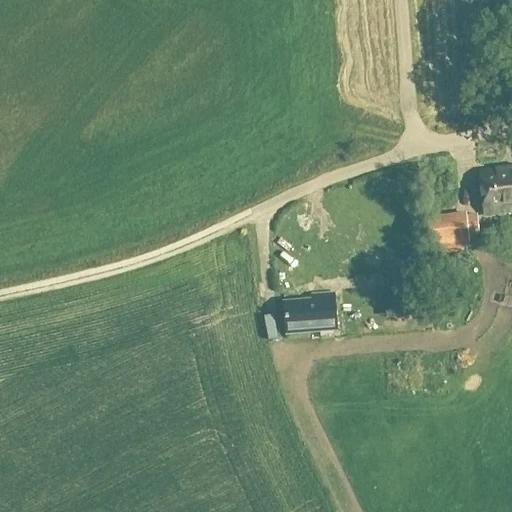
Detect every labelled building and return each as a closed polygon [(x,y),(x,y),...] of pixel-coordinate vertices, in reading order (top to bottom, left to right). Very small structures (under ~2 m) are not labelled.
[(511,169),(479,173),(484,215),(511,212),(511,169)] [(466,213),(428,219),(431,248),(470,244),(466,213)] [(414,315),(412,275),(389,277),(389,289),(395,289),(397,316),(414,315)] [(313,301),(284,303),(286,334),(320,332),(320,337),(334,336),(333,331),(336,331),(334,294),(313,295),(313,301)] [(404,357),(402,332),(340,336),(342,361),(404,357)] [(406,413),(407,370),(380,369),(379,392),(391,392),(391,412),(406,413)] [(426,369),(407,369),(407,403),(426,403),(426,369)] [(363,398),(335,398),(335,433),(362,433),(363,398)] [(406,490),(433,489),(432,446),(405,447),(406,490)] [(388,497),(388,511),(441,511),(441,495),(388,497)]
